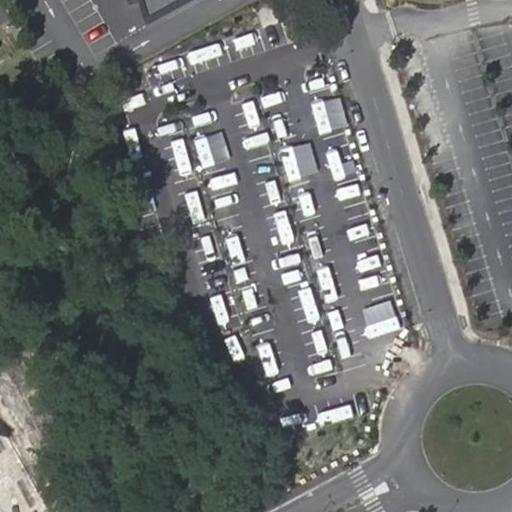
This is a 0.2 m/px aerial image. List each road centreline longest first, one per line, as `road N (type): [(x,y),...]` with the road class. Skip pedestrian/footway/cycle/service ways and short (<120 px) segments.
road 1 (unclassified): [(345,0),(457,367)]
road 2 (unclassified): [(404,436),(388,463),(305,511)]
